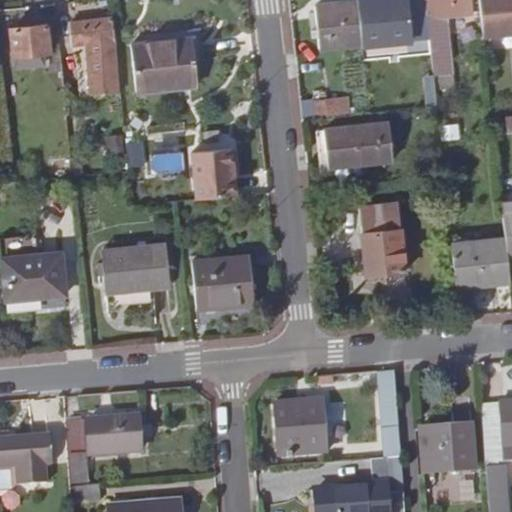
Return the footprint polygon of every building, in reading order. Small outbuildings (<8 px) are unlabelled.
[(369,0),(355,2),(360,44),(428,37),(428,33),(426,16),(424,0),(369,0)] [(470,0),(424,0),(426,16),(449,14),(472,12),(470,0)] [(511,0),(479,0),(483,39),(511,35),(511,0)] [(360,44),(355,2),(315,6),(319,48),(360,44)] [(450,31),(449,14),(426,16),(428,33),(450,31)] [(119,90),(111,19),(67,24),(68,46),(71,46),(71,50),(93,48),(96,75),(92,75),(94,93),(119,90)] [(46,26),(12,30),(16,63),(36,61),(36,55),(49,53),(46,26)] [(428,37),(432,73),(453,70),(450,31),(428,33),(428,37)] [(193,39),(133,45),(138,93),(198,86),(193,39)] [(314,101),(315,118),(342,116),(340,97),(314,101)] [(323,128),(328,167),(392,160),(387,121),(323,128)] [(107,137),(108,156),(124,155),(122,136),(107,137)] [(125,140),(128,173),(142,171),(139,144),(132,145),(132,139),(125,140)] [(231,151),(191,156),(196,201),(236,197),(231,151)] [(361,234),(365,278),(404,272),(400,229),(397,203),(358,207),(361,234)] [(506,259),(511,257),(511,213),(502,215),(504,240),(506,259)] [(455,288),(509,284),(506,259),(504,240),(451,246),(455,288)] [(166,245),(109,251),(113,294),(171,287),(166,245)] [(250,254),(194,260),(198,311),(255,304),(250,254)] [(56,311),(49,258),(3,263),(9,312),(31,310),(31,314),(56,311)] [(511,360),(478,364),(489,511),(507,511),(506,491),(500,492),(499,466),(505,466),(503,446),(511,445),(511,360)] [(381,371),(355,373),(356,379),(381,378),(381,371)] [(383,426),(385,459),(401,458),(396,391),(382,390),(383,426)] [(279,405),(282,455),(327,452),(323,402),(279,405)] [(85,419),(88,453),(140,449),(137,416),(85,419)] [(80,419),(66,421),(70,478),(71,484),(85,483),(80,419)] [(424,473),(474,469),(471,425),(420,430),(424,473)] [(51,432),(0,436),(0,468),(15,467),(17,484),(48,480),(46,464),(53,463),(51,432)] [(385,459),(378,460),(379,478),(391,477),(390,491),(404,490),(401,458),(385,459)] [(388,511),(386,484),(336,488),(337,511),(388,511)] [(99,485),(71,487),(73,505),(100,502),(99,485)] [(109,511),(182,511),(181,498),(109,503),(109,511)]
